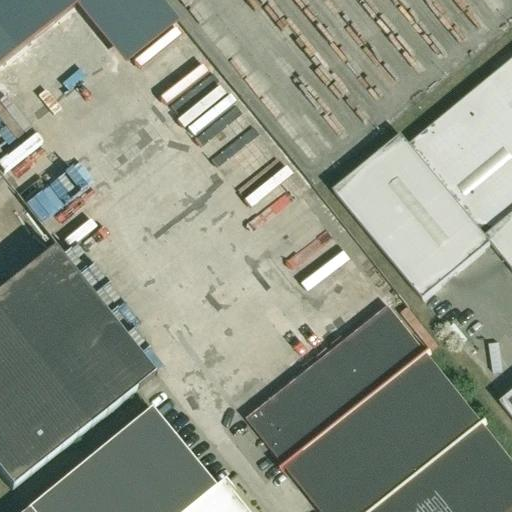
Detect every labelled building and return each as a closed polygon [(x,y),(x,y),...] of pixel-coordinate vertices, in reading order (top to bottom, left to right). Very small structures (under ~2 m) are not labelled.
[(0,0),(0,68),(77,7),(70,0),(0,0)] [(198,54),(149,87),(159,102),(208,69),(198,54)] [(490,246),(511,272),(511,62),(409,148),(401,139),(334,195),(422,302),(490,246)] [(367,94),(356,103),(369,120),(381,111),(367,94)] [(53,252),(0,293),(0,477),(12,492),(153,379),(103,316),(167,267),(117,203),(53,252)] [(511,511),(511,464),(389,310),(247,423),(317,511),(511,511)] [(511,396),(500,406),(511,420),(511,396)] [(247,511),(224,483),(214,491),(151,412),(29,511),(28,511),(247,511)]
